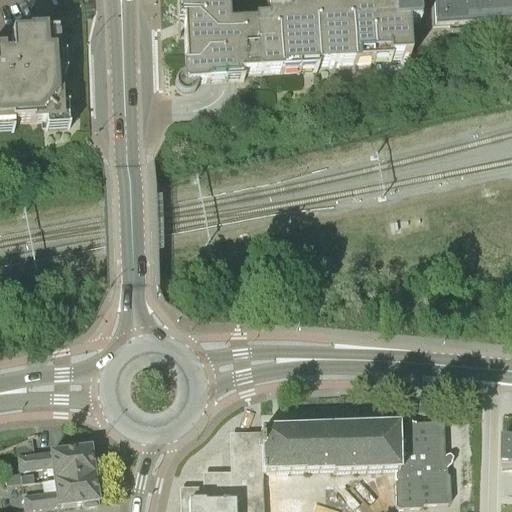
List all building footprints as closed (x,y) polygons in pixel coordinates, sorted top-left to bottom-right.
[(181,0),(182,5),(176,5),(178,40),(183,40),(185,75),(180,77),(176,80),(174,85),(175,91),(178,95),(183,97),(188,97),(193,95),(196,91),(196,86),(242,83),(242,77),(316,74),(316,68),(390,65),(389,62),(409,61),(407,26),(416,26),(416,28),(419,28),(417,0),(361,0),(362,5),(363,5),(363,6),(330,8),(330,14),(286,16),(286,4),(294,0),(265,0),(266,23),(228,25),(227,0),(181,0)] [(511,0),(417,0),(419,28),(419,30),(511,25),(511,0)] [(56,57),(55,36),(10,38),(12,59),(4,59),(3,54),(0,54),(0,135),(13,135),(12,127),(44,124),(45,133),(69,131),(67,107),(59,108),(58,76),(66,75),(65,56),(56,57)] [(10,38),(9,38),(0,38),(0,54),(3,54),(4,59),(12,59),(10,38)] [(260,434),(261,440),(261,442),(257,443),(258,450),(261,450),(262,478),(275,477),(331,476),(394,474),(395,430),(360,430),(360,415),(296,417),(297,433),(260,434)] [(402,418),(395,426),(395,430),(394,474),(394,510),(396,511),(415,511),(419,511),(421,509),(446,508),(449,505),(448,480),(445,478),(445,471),(450,466),(452,461),(449,458),(446,459),(444,461),(443,459),(442,429),(439,426),(413,427),(402,418)] [(16,447),(17,461),(34,458),(32,439),(16,447)] [(511,439),(502,440),(500,466),(511,466),(511,439)] [(262,511),(262,478),(261,450),(258,450),(257,443),(261,442),(261,440),(230,440),(232,495),(197,497),(197,504),(188,505),(188,511),(262,511)] [(52,484),(94,478),(90,451),(88,451),(88,447),(75,449),(76,453),(34,458),(17,461),(16,461),(18,475),(50,471),(52,483),(52,484)] [(19,477),(4,479),(5,489),(20,487),(19,477)] [(34,477),(20,479),(21,487),(35,486),(34,477)] [(302,511),(302,500),(286,501),(275,501),(275,477),(262,478),(262,511),(302,511)] [(94,478),(52,484),(53,495),(22,500),(23,511),(53,511),(83,508),(83,510),(97,508),(96,504),(97,504),(94,478)]
